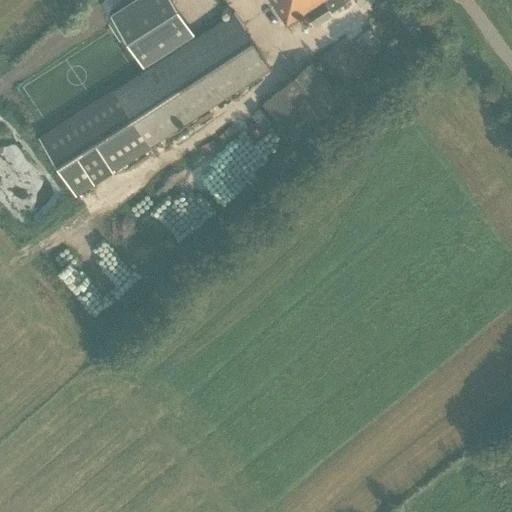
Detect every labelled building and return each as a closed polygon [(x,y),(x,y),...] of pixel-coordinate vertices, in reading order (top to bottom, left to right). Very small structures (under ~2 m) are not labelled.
[(195,32),(174,0),(132,0),(112,13),(145,64),(195,32)] [(270,0),(286,25),(306,13),(314,26),(332,14),(331,12),(343,5),(345,9),(349,6),(345,0),(270,0)] [(358,0),(367,10),(377,0),(358,0)] [(271,69),(235,13),(39,139),(76,195),(271,69)] [(443,53),(418,77),(433,92),(458,68),(443,53)] [(313,126),(343,100),(312,62),(262,104),(294,141),(313,126)] [(42,293),(28,304),(56,340),(71,328),(42,293)] [(454,496),(464,504),(480,484),(470,476),(454,496)]
